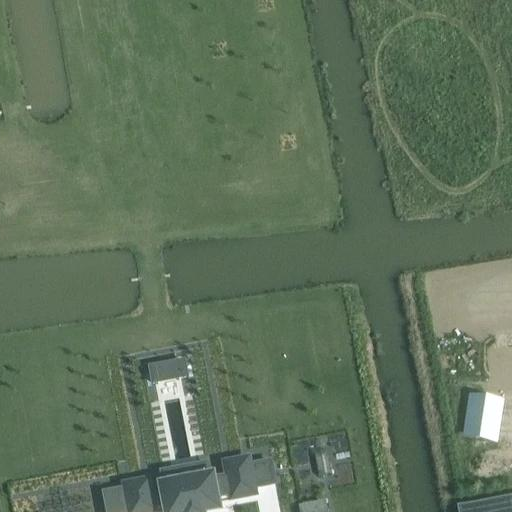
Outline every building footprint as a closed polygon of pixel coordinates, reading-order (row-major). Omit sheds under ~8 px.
[(185,357),(147,364),(150,383),(188,376),(188,374),(187,370),(185,357)] [(473,398),(467,436),(494,440),(499,403),(473,398)] [(327,450),(314,452),(318,475),(331,473),(327,450)] [(151,477),(121,482),(126,511),(223,511),(221,497),(227,496),(229,503),(258,497),(257,489),(277,485),(272,459),(252,463),(251,456),(221,461),(222,471),(216,472),(157,483),(152,484),(151,477)] [(481,501),(457,506),(457,511),(485,511),(484,501),(481,501)] [(327,511),(326,502),(299,507),(299,511),(327,511)]
